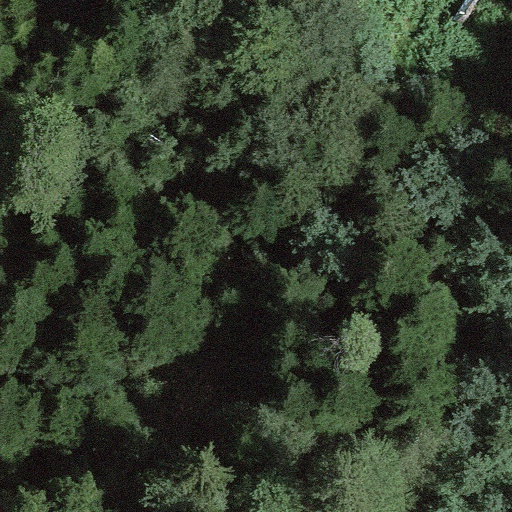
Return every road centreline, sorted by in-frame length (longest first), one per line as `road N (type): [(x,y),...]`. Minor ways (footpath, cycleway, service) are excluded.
road 1 (track): [(511,13),(434,511)]
road 2 (track): [(0,155),(268,26),(302,0)]
